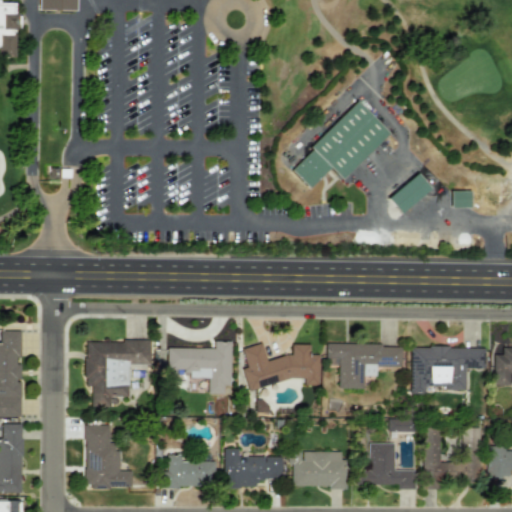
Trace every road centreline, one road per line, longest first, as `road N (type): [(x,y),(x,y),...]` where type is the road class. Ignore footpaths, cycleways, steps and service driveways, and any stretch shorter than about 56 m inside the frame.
road 1 (secondary): [(0,275),(511,281)]
road 2 (residential): [(49,508),(511,509)]
road 3 (residential): [(50,307),(511,315)]
road 4 (residential): [(49,511),(50,276)]
